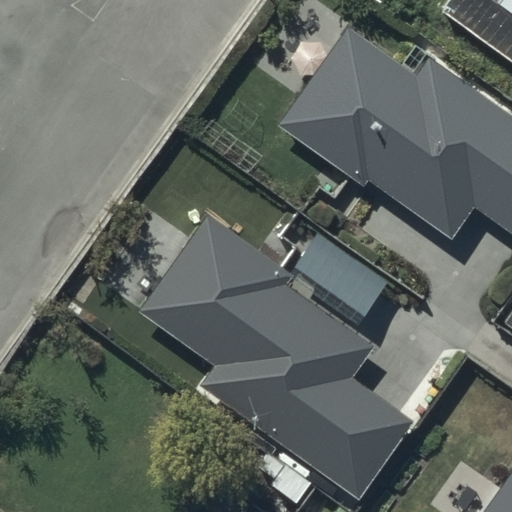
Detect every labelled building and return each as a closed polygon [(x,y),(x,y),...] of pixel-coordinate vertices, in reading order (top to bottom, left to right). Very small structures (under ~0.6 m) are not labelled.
[(511,0),(441,0),(432,13),(511,67),(511,0)] [(511,125),(430,66),(418,83),(350,34),(280,130),(363,190),(367,184),(453,246),(477,213),(511,238),(511,125)] [(293,277),(208,218),(138,317),(217,373),(203,393),(359,501),(410,429),(349,387),(372,355),(282,292),(293,277)] [(388,287),(319,242),(290,286),(359,331),(388,287)] [(284,472),(269,460),(261,470),(275,482),(284,472)] [(309,488),(286,471),(273,489),(296,506),(309,488)] [(511,511),(511,486),(493,511),(511,511)]
